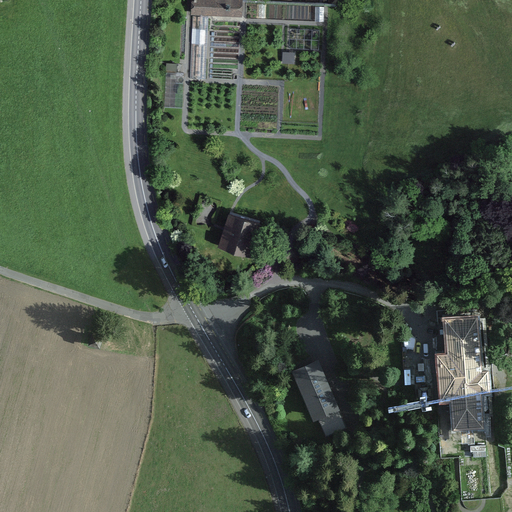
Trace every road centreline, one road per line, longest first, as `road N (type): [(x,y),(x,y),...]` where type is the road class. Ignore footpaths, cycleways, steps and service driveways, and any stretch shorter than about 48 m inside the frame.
road 1 (track): [(207,80),(211,17),(325,23),(320,137),(189,131),(189,0)]
road 2 (secondary): [(141,0),(140,174),(161,250),(202,327)]
road 3 (residential): [(428,374),(419,330),(406,311),(355,287),(271,285),(202,327)]
road 4 (track): [(242,134),(282,167),(312,214),(293,231),(281,260),(233,252)]
road 5 (secondary): [(202,327),(263,435),(289,511)]
road 6 (track): [(401,307),(485,298),(473,219),(511,212)]
road 7 (track): [(189,305),(150,318),(0,268)]
road 8 (track): [(186,79),(281,84),(279,135)]
road 9 (track): [(237,133),(244,3)]
